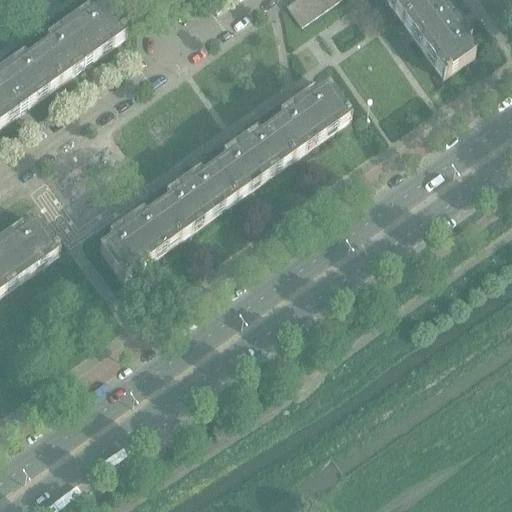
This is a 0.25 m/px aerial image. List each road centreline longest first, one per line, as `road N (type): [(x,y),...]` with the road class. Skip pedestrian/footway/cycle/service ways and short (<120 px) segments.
road 1 (secondary): [(511,122),(0,487)]
road 2 (secondary): [(25,511),(511,163)]
road 3 (residential): [(0,187),(190,51)]
